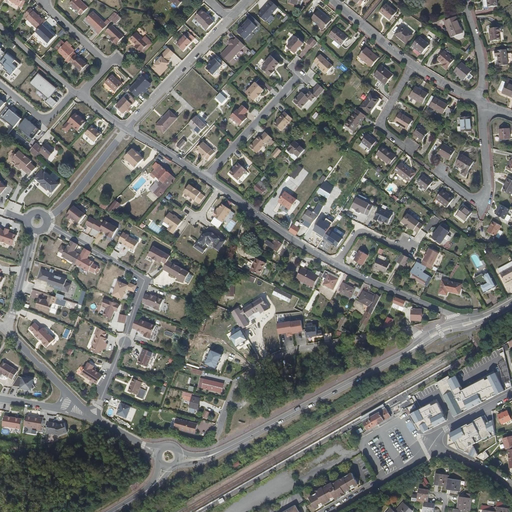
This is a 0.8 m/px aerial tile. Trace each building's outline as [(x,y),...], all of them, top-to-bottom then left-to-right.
[(78,0),(72,6),(81,14),(88,7),(86,5),(85,6),(81,2),(78,0)] [(266,21),(278,8),(270,0),(258,14),(266,21)] [(386,4),(380,12),(390,21),(397,13),(386,4)] [(202,9),(194,17),(203,26),(206,30),(214,21),(211,18),(211,17),(202,9)] [(42,24),(46,20),(43,18),(42,19),(32,10),(25,18),(37,29),(42,24)] [(319,10),(311,19),(324,29),(331,20),(319,10)] [(96,32),(99,34),(111,21),(108,19),(105,21),(94,11),(86,19),(98,30),(96,32)] [(260,24),(252,17),(249,20),(249,19),(245,23),(245,24),(244,24),(244,26),(244,27),(243,28),(241,27),(237,31),(245,39),(260,24)] [(456,17),(445,22),(451,38),(463,33),(456,17)] [(37,29),(36,31),(48,43),(55,36),(42,24),(37,29)] [(115,38),(112,40),(116,44),(124,35),(113,25),(107,31),(112,36),(115,38)] [(402,26),(395,34),(406,43),(413,35),(402,26)] [(336,27),(329,36),(341,46),(348,38),(336,27)] [(502,28),(490,29),(491,41),(501,40),(500,33),(503,33),(502,28)] [(139,46),(137,48),(142,52),(150,43),(138,32),(131,39),(137,44),(139,46)] [(188,32),(176,44),(183,51),(195,38),(188,32)] [(295,37),(286,47),(294,54),(298,50),(298,51),(300,49),(299,48),(303,44),(295,37)] [(228,62),(244,46),(236,38),(234,41),(233,40),(231,41),(229,43),(229,45),(230,45),(221,55),(228,62)] [(420,38),(412,46),(422,54),(429,46),(420,38)] [(315,39),(309,45),(313,48),(318,42),(315,39)] [(75,55),(76,55),(69,48),(71,46),(66,42),(57,51),(69,63),(70,61),(74,57),(75,55)] [(174,53),(169,48),(161,56),(162,57),(155,64),(155,65),(153,67),(159,73),(167,65),(169,63),(168,63),(169,62),(169,61),(169,58),(174,53)] [(366,48),(359,57),(371,67),(379,58),(366,48)] [(496,57),(498,57),(499,66),(508,65),(506,50),(495,51),(496,57)] [(316,61),(320,65),(322,66),(321,67),(325,71),(326,70),(327,70),(332,64),(319,52),(313,58),(316,61)] [(444,52),(438,59),(444,64),(442,66),(447,70),(455,60),(444,52)] [(16,60),(8,53),(4,57),(8,60),(3,65),(6,67),(5,68),(9,71),(8,72),(12,75),(18,68),(13,64),(16,60)] [(274,68),(275,68),(279,64),(270,56),(264,63),(265,64),(261,69),(268,75),(269,75),(270,76),(274,72),(273,71),(272,70),(274,68)] [(74,57),(70,61),(80,71),(86,66),(78,58),(77,59),(74,57)] [(212,61),(213,62),(206,68),(213,74),(222,65),(215,58),(212,61)] [(462,63),(454,72),(464,80),(472,71),(462,63)] [(168,67),(167,65),(159,73),(160,75),(168,67)] [(374,76),(386,85),(394,75),(382,66),(374,76)] [(58,89),(39,74),(31,84),(49,99),(58,89)] [(141,77),(129,89),(137,97),(141,93),(142,94),(144,92),(143,91),(146,88),(147,89),(150,86),(149,82),(144,77),(141,77)] [(511,84),(507,83),(502,93),(511,97),(511,84)] [(113,93),(109,89),(103,84),(96,92),(106,101),(113,93)] [(246,93),(245,94),(253,101),(256,98),(257,99),(261,95),(260,94),(262,91),(254,84),(250,89),(248,89),(246,91),(246,93)] [(317,98),(325,90),(319,84),(312,93),(311,92),(307,96),(302,93),(294,102),(302,109),(310,100),(312,102),(316,97),(317,98)] [(109,104),(119,93),(112,86),(109,89),(113,93),(106,101),(109,104)] [(416,87),(410,97),(423,104),(428,94),(416,87)] [(220,93),(215,98),(221,104),(226,100),(220,93)] [(124,97),(116,106),(124,114),(135,101),(128,94),(125,97),(124,97)] [(371,94),(360,107),(369,114),(379,100),(371,94)] [(435,98),(430,107),(443,114),(449,105),(435,98)] [(246,118),(243,116),(242,115),(244,113),(245,114),(248,111),(242,106),(238,111),(236,110),(230,117),(239,126),(246,118)] [(367,116),(358,109),(345,125),(354,131),(363,119),(364,120),(367,116)] [(22,119),(11,110),(3,119),(15,128),(22,119)] [(169,111),(155,126),(163,133),(178,118),(169,111)] [(76,113),(62,128),(66,132),(72,126),(77,131),(86,122),(76,113)] [(277,123),(276,122),(273,124),(281,131),(292,120),(284,113),(278,119),(279,120),(277,123)] [(400,113),(395,122),(407,130),(413,121),(400,113)] [(196,116),(188,124),(193,129),(192,129),(195,132),(196,132),(199,134),(206,126),(196,116)] [(471,117),(460,118),(462,132),(472,132),(471,117)] [(38,127),(27,118),(19,127),(30,136),(38,127)] [(101,134),(98,131),(96,132),(93,129),(91,126),(83,134),(93,142),(101,134)] [(420,127),(414,134),(422,140),(428,133),(420,127)] [(510,129),(499,130),(500,140),(511,139),(510,129)] [(267,144),(272,139),(265,133),(261,138),(259,137),(255,141),(256,142),(254,144),(253,143),(250,147),(256,153),(266,143),(267,144)] [(368,135),(362,142),(370,149),(377,141),(368,135)] [(183,139),(177,146),(180,149),(186,142),(183,139)] [(295,141),(287,150),(293,155),(294,154),(298,158),(305,150),(295,141)] [(36,142),(28,151),(36,158),(41,153),(47,159),(53,151),(45,143),(41,147),(36,142)] [(201,156),(200,157),(203,160),(204,159),(207,161),(215,153),(203,142),(195,151),(199,154),(201,156)] [(444,145),(439,154),(450,160),(455,151),(444,145)] [(383,146),(376,155),(390,165),(396,157),(383,146)] [(132,149),(124,157),(136,168),(144,160),(132,149)] [(10,157),(12,159),(11,159),(16,163),(14,166),(19,170),(21,169),(21,168),(23,169),(22,170),(29,175),(35,168),(29,163),(30,161),(18,151),(15,155),(13,153),(12,153),(10,156),(10,157)] [(462,155),(456,165),(463,170),(461,174),(465,177),(474,162),(462,155)] [(401,163),(395,171),(409,182),(416,173),(412,169),(411,171),(401,163)] [(242,169),(243,168),(239,164),(235,167),(236,168),(233,171),(233,170),(230,174),(238,181),(246,173),(242,169)] [(162,169),(158,166),(151,174),(154,177),(162,169)] [(40,169),(33,177),(40,183),(40,184),(46,190),(47,189),(51,192),(58,184),(40,169)] [(162,169),(154,177),(161,183),(168,176),(162,169)] [(424,176),(418,183),(427,190),(432,183),(424,176)] [(511,180),(507,178),(505,183),(506,184),(504,186),(501,191),(511,196),(511,180)] [(260,181),(255,188),(262,194),(268,187),(260,181)] [(199,203),(204,195),(200,192),(200,191),(188,183),(183,192),(199,203)] [(317,193),(329,197),(331,193),(319,189),(317,193)] [(443,190),(436,199),(447,207),(454,199),(443,190)] [(286,192),(279,202),(290,210),(296,200),(286,192)] [(369,216),(373,206),(357,198),(352,208),(356,210),(361,213),(361,212),(369,216)] [(115,201),(108,210),(111,212),(118,203),(115,201)] [(114,214),(122,204),(119,202),(112,212),(114,214)] [(329,202),(321,215),(328,220),(336,207),(329,202)] [(230,209),(221,203),(216,210),(215,210),(212,214),(213,215),(221,222),(230,209)] [(73,205),(65,216),(66,216),(70,219),(70,218),(71,217),(74,220),(79,223),(85,214),(73,205)] [(502,206),(497,215),(505,220),(510,210),(502,206)] [(472,213),(464,207),(458,215),(466,222),(472,213)] [(389,224),(393,215),(380,208),(374,219),(378,221),(379,220),(382,222),(382,221),(389,224)] [(308,210),(303,219),(311,223),(316,215),(308,210)] [(181,220),(169,211),(163,220),(170,225),(167,229),(172,232),(175,229),(181,220)] [(425,225),(410,213),(403,222),(415,231),(415,230),(419,233),(425,225)] [(92,228),(96,220),(89,217),(85,224),(92,228)] [(96,220),(92,228),(99,232),(100,231),(104,233),(105,232),(107,233),(106,235),(112,238),(113,238),(118,228),(105,221),(104,224),(97,220),(96,220)] [(501,227),(493,222),(487,232),(496,237),(499,230),(501,227)] [(293,224),(289,231),(296,236),(300,229),(293,224)] [(450,233),(441,226),(432,238),(441,245),(450,233)] [(314,227),(311,233),(321,239),(326,231),(319,227),(318,229),(314,227)] [(5,231),(3,231),(0,228),(0,241),(13,246),(17,235),(9,233),(5,231)] [(329,230),(323,238),(336,246),(337,246),(342,239),(329,230)] [(218,235),(217,233),(215,234),(211,231),(208,233),(206,233),(203,232),(194,246),(203,252),(206,247),(203,245),(206,241),(206,242),(209,242),(210,242),(211,240),(215,243),(213,246),(218,249),(224,240),(218,236),(218,235)] [(127,236),(123,244),(133,249),(137,241),(127,236)] [(267,240),(264,244),(278,252),(283,244),(275,239),(272,243),(267,240)] [(67,247),(62,256),(75,264),(80,255),(74,251),(77,245),(71,241),(67,247)] [(147,255),(151,257),(151,258),(156,260),(160,262),(161,261),(165,263),(167,259),(169,255),(165,253),(152,246),(147,255)] [(80,255),(75,264),(88,271),(89,270),(94,273),(95,270),(96,271),(97,269),(96,268),(98,266),(93,263),(93,262),(87,258),(90,252),(84,248),(80,255)] [(439,254),(430,249),(422,264),(424,265),(431,269),(439,254)] [(360,251),(354,260),(363,265),(369,256),(360,251)] [(380,255),(375,268),(386,273),(390,264),(385,262),(387,258),(380,255)] [(397,263),(401,265),(406,256),(402,255),(397,263)] [(406,256),(401,265),(404,266),(409,258),(406,256)] [(244,263),(242,267),(260,275),(265,263),(256,258),(254,263),(249,261),(247,264),(244,263)] [(165,263),(161,268),(162,268),(178,277),(177,278),(184,282),(189,272),(167,259),(165,263)] [(302,261),(299,266),(302,268),(297,279),(313,287),(319,276),(306,270),(309,264),(302,261)] [(420,272),(424,265),(422,264),(417,262),(411,274),(413,275),(412,278),(424,285),(429,276),(423,273),(423,274),(420,272)] [(506,282),(511,279),(511,267),(501,273),(506,282)] [(41,270),(38,279),(48,282),(48,284),(52,286),(52,287),(54,288),(62,291),(62,290),(69,292),(71,284),(66,282),(67,279),(58,276),(59,275),(41,270)] [(325,271),(322,276),(327,279),(324,285),(334,289),(339,280),(329,275),(330,274),(325,271)] [(482,274),(474,278),(474,280),(476,284),(477,285),(480,283),(481,287),(480,287),(484,294),(496,287),(489,273),(484,276),(483,275),(482,274)] [(462,285),(442,280),(440,293),(448,295),(448,291),(460,294),(462,285)] [(112,295),(122,299),(124,293),(125,290),(126,288),(133,291),(135,285),(128,282),(127,285),(117,281),(112,295)] [(340,293),(356,300),(361,289),(357,287),(355,289),(343,283),(339,291),(341,292),(340,293)] [(234,284),(225,284),(224,291),(226,291),(226,296),(234,296),(234,284)] [(289,303),(293,296),(276,288),(272,295),(289,303)] [(309,311),(319,292),(315,290),(305,309),(309,311)] [(363,321),(368,323),(381,297),(376,295),(375,297),(364,291),(359,301),(369,307),(362,320),(363,321)] [(145,293),(141,302),(153,306),(153,307),(159,309),(163,299),(158,296),(156,296),(150,293),(149,295),(145,293)] [(49,295),(47,301),(39,298),(36,308),(50,312),(53,303),(54,303),(56,297),(49,295)] [(262,296),(242,308),(248,317),(259,311),(261,314),(270,308),(262,296)] [(119,305),(103,298),(101,304),(106,306),(103,315),(111,318),(114,310),(115,308),(117,310),(119,305)] [(396,304),(399,305),(401,300),(396,298),(392,308),(394,309),(396,304)] [(401,300),(399,305),(406,308),(409,303),(401,300)] [(422,310),(412,309),(412,320),(421,321),(422,310)] [(126,315),(119,313),(117,321),(125,323),(126,315)] [(336,329),(340,331),(347,317),(344,315),(336,329)] [(135,318),(132,327),(136,329),(141,331),(145,333),(144,334),(144,336),(150,338),(155,325),(140,319),(135,318)] [(35,323),(30,328),(36,335),(35,335),(39,339),(40,339),(43,342),(43,343),(47,347),(54,339),(47,332),(47,330),(44,328),(43,328),(41,329),(35,323)] [(106,332),(97,326),(94,333),(96,334),(95,339),(93,338),(92,339),(91,342),(91,343),(93,344),(91,349),(101,353),(103,348),(105,349),(107,343),(105,342),(107,338),(104,337),(106,332)] [(454,413),(456,417),(511,387),(503,346),(437,383),(454,413)] [(152,351),(143,348),(137,362),(147,366),(152,351)] [(3,362),(0,366),(0,373),(2,375),(3,374),(8,377),(9,377),(13,379),(18,371),(3,362)] [(94,366),(88,362),(81,373),(97,384),(103,375),(92,368),(94,366)] [(130,386),(128,391),(138,394),(144,378),(136,374),(134,378),(133,378),(132,382),(130,386)] [(18,376),(12,386),(20,387),(20,388),(24,389),(25,388),(27,389),(27,390),(31,390),(35,387),(32,384),(33,379),(27,378),(26,376),(23,377),(22,377),(22,378),(18,376)] [(224,384),(205,380),(203,388),(222,393),(224,384)] [(201,399),(192,397),(190,407),(198,409),(199,404),(200,404),(201,399)] [(131,406),(121,403),(117,414),(127,418),(131,406)] [(421,408),(410,414),(421,436),(448,422),(438,403),(432,406),(431,403),(421,408)] [(386,409),(384,405),(361,418),(362,421),(363,422),(370,419),(369,418),(375,415),(380,412),(380,413),(386,409)] [(391,417),(386,409),(380,413),(380,412),(375,415),(369,418),(370,419),(363,422),(368,431),(374,427),(375,427),(380,424),(385,422),(385,421),(391,417)] [(511,420),(507,412),(503,414),(498,416),(502,424),(511,420)] [(25,415),(23,426),(37,428),(36,430),(41,431),(43,418),(39,417),(38,418),(25,415)] [(458,450),(475,458),(497,443),(493,420),(491,421),(489,422),(485,415),(450,433),(455,443),(458,450)] [(22,419),(4,416),(2,426),(20,429),(22,419)] [(174,429),(195,434),(197,425),(176,419),(174,429)] [(48,420),(46,432),(58,434),(67,431),(64,422),(59,424),(57,423),(57,422),(48,420)] [(511,436),(503,439),(505,449),(511,447),(511,436)] [(341,499),(348,495),(346,493),(360,485),(357,480),(355,481),(353,478),(356,477),(353,473),(338,482),(339,484),(335,486),(333,483),(329,486),(330,487),(325,490),(324,488),(317,492),(318,494),(310,498),(312,502),(313,501),(315,504),(314,505),(317,510),(324,506),(332,501),(331,500),(336,497),(337,499),(339,497),(341,499)] [(447,487),(448,479),(448,476),(436,474),(434,485),(447,487)] [(461,481),(448,479),(447,487),(446,490),(459,492),(461,481)] [(424,503),(428,503),(429,491),(419,489),(417,502),(424,503)] [(459,497),(457,509),(467,511),(470,511),(472,499),(473,495),(466,494),(465,498),(459,497)] [(496,507),(495,511),(508,511),(509,509),(503,508),(503,503),(497,502),(496,507)] [(403,503),(394,511),(411,511),(412,511),(403,503)] [(434,511),(435,505),(428,503),(424,503),(422,511),(434,511)]
